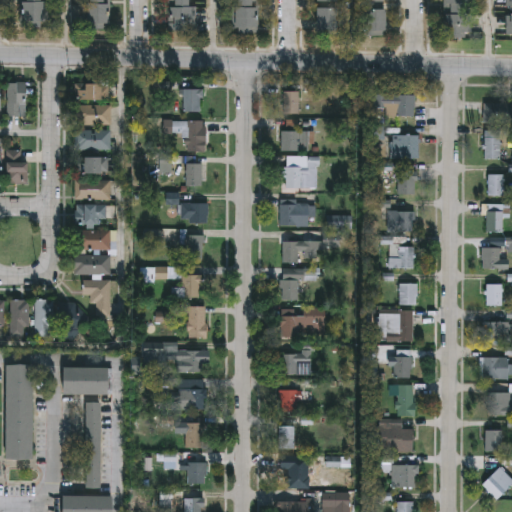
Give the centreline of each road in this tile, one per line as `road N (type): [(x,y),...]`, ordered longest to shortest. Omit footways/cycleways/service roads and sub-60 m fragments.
road 1 (tertiary): [(511,67),(0,55)]
road 2 (residential): [(248,60),(246,511)]
road 3 (residential): [(454,66),(451,511)]
road 4 (residential): [(54,56),(51,267),(40,275),(0,275),(50,209)]
road 5 (residential): [(140,57),(140,0),(290,61)]
